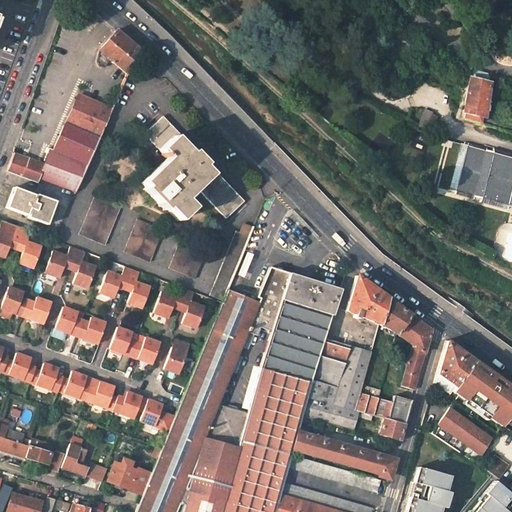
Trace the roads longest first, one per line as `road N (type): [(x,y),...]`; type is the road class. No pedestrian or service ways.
road 1 (secondary): [(442,318),(346,244),(103,0)]
road 2 (unclassified): [(387,511),(442,318)]
road 3 (residential): [(53,0),(0,145)]
